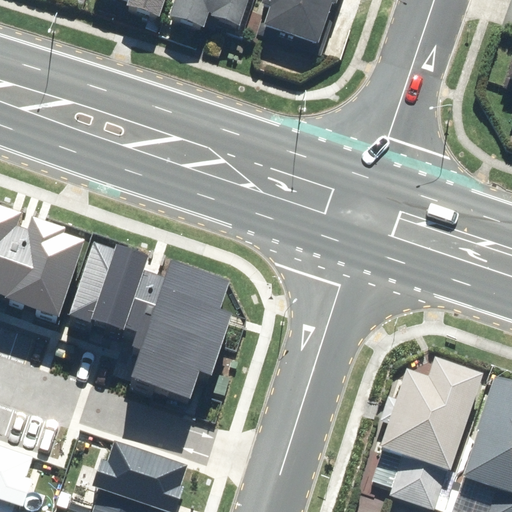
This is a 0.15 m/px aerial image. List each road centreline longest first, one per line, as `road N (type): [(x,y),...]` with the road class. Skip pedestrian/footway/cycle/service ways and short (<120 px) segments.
road 1 (secondary): [(363,208),(0,89)]
road 2 (residential): [(0,373),(281,465)]
road 3 (residential): [(281,465),(363,208)]
road 4 (tertiary): [(434,0),(363,208)]
road 5 (secondary): [(511,258),(363,208)]
